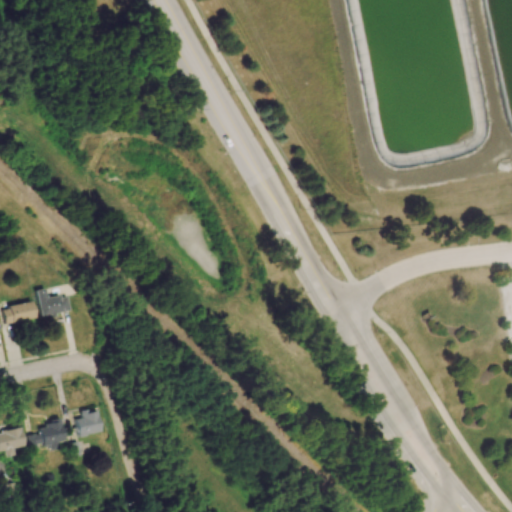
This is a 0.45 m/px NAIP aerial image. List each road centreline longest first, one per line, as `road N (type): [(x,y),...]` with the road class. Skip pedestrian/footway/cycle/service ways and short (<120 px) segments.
road 1 (secondary): [(465,511),(401,419),(160,0)]
road 2 (residential): [(0,378),(94,363),(112,391),(147,511)]
